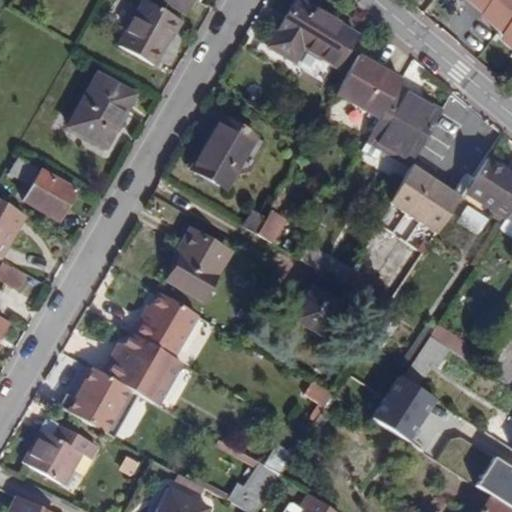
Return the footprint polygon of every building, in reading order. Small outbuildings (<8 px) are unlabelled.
[(183,20),(145,0),(142,0),(118,44),(154,64),(170,36),(173,38),(183,20)] [(294,0),(268,46),(294,61),(303,47),(336,67),(355,33),(299,0),(294,0)] [(511,0),(471,0),(511,37),(511,0)] [(400,82),(358,58),(335,96),(378,121),(399,84),(400,82)] [(97,73),(68,124),(104,145),(133,94),(97,73)] [(417,151),(424,139),(441,109),(399,84),(378,121),(368,140),(361,152),(375,160),(382,148),(410,165),(417,151)] [(427,142),(424,139),(417,151),(439,169),(448,159),(450,161),(472,135),(449,116),(427,142)] [(222,117),(190,170),(225,189),(255,136),(222,117)] [(455,177),(468,186),(487,158),(491,152),(479,142),(455,177)] [(32,183),(23,199),(57,218),(74,188),(19,157),(11,170),(32,183)] [(505,218),(511,206),(511,174),(487,158),(468,186),(463,194),(460,199),(456,204),(473,216),(484,222),(490,212),(503,220),(505,218)] [(460,199),(409,166),(388,203),(436,234),(456,204),(460,199)] [(0,257),(1,258),(26,216),(0,200),(0,257)] [(240,225),(255,234),(265,217),(251,209),(240,225)] [(284,219),(269,210),(265,217),(255,234),(270,242),(284,219)] [(484,222),(473,216),(467,227),(477,233),(484,222)] [(503,220),(498,229),(511,237),(511,222),(505,218),(503,220)] [(166,281),(201,301),(229,253),(188,230),(179,245),(186,249),(166,281)] [(342,284),(350,270),(308,245),(300,259),(342,284)] [(1,263),(0,265),(0,279),(15,288),(23,275),(1,263)] [(340,304),(310,287),(292,318),(322,335),(340,304)] [(197,316),(159,295),(144,320),(139,318),(130,334),(173,358),(197,316)] [(432,330),(425,325),(403,358),(410,364),(429,335),(432,330)] [(432,330),(429,335),(448,348),(470,363),(487,338),(472,330),(463,343),(435,325),(432,330)] [(173,358),(130,334),(114,360),(110,358),(101,374),(131,389),(159,404),(183,363),(173,358)] [(448,348),(429,335),(410,364),(401,379),(416,389),(436,359),(440,361),(448,348)] [(68,397),(74,399),(92,369),(86,366),(68,397)] [(65,395),(57,407),(106,433),(131,389),(101,374),(92,369),(74,399),(68,397),(65,395)] [(370,378),(359,370),(348,389),(359,396),(370,378)] [(332,394),(312,382),(305,395),(324,405),(332,394)] [(340,399),(332,394),(324,405),(310,427),(318,433),(340,399)] [(436,412),(416,400),(398,424),(419,439),(436,412)] [(59,424),(48,418),(41,431),(50,437),(59,424)] [(22,462),(64,486),(74,470),(83,455),(90,458),(97,446),(59,424),(50,437),(41,431),(22,462)] [(221,440),(218,446),(254,466),(257,460),(221,440)] [(282,469),(294,452),(278,441),(266,461),(282,469)] [(90,458),(83,455),(74,470),(80,475),(90,458)] [(137,463),(127,456),(119,469),(130,475),(137,463)] [(258,459),(232,502),(247,511),(257,511),(280,473),(258,459)] [(511,465),(501,459),(483,487),(511,504),(511,465)] [(206,511),(208,507),(168,489),(156,511),(206,511)] [(299,508),(303,510),(301,511),(336,511),(309,493),(299,508)] [(51,511),(16,495),(7,511),(51,511)] [(478,511),(511,511),(511,510),(489,496),(478,511)]
